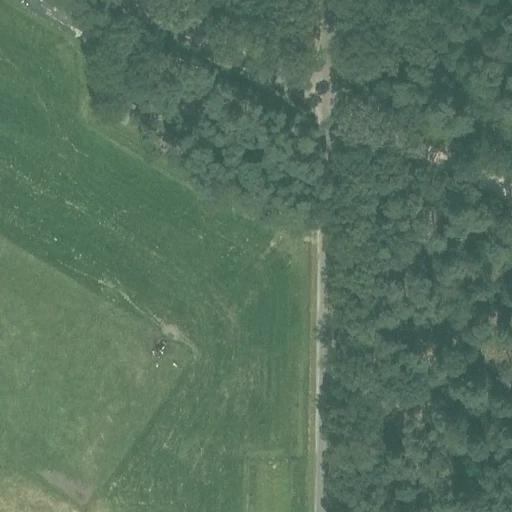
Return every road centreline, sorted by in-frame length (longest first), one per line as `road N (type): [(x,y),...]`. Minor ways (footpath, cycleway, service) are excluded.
road 1 (unclassified): [(320,511),(328,105)]
road 2 (unclassified): [(328,105),(133,0)]
road 3 (track): [(328,105),(511,192)]
